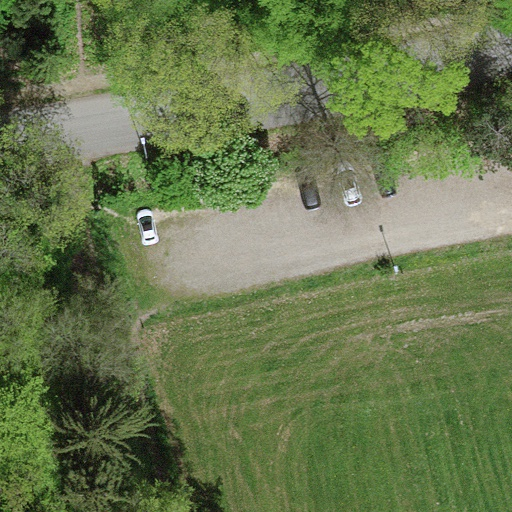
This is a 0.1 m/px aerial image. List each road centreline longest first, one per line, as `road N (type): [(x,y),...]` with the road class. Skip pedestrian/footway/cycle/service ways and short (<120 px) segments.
road 1 (tertiary): [(0,134),(511,48)]
road 2 (track): [(101,289),(165,511)]
